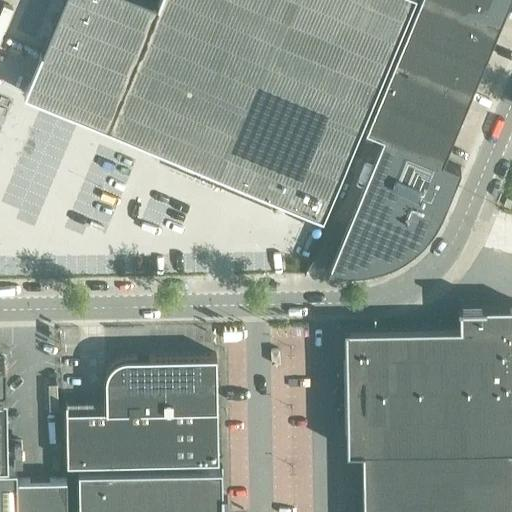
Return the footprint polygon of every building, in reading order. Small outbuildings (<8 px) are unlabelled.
[(44,44),(24,91),(107,125),(323,216),(413,0),(159,0),(158,3),(147,29),(137,54),(126,79),(44,44)] [(79,0),(62,0),(54,19),(137,54),(147,29),(79,0)] [(151,0),(79,0),(147,29),(158,3),(151,0)] [(498,25),(499,23),(442,0),(418,0),(408,25),(484,57),(498,24),(498,25)] [(442,0),(499,23),(499,22),(508,0),(442,0)] [(54,19),(44,44),(126,79),(137,54),(54,19)] [(408,25),(394,58),(471,90),(471,89),(484,57),(408,25)] [(470,91),(471,90),(394,58),(380,92),(457,124),(470,91)] [(383,134),(405,143),(443,158),(444,156),(443,156),(457,124),(380,92),(366,126),(383,134)] [(383,134),(331,260),(327,269),(356,268),(360,268),(366,267),(377,265),(387,262),(398,257),(407,252),(416,245),(424,237),(431,229),(437,220),(443,210),(461,166),(443,158),(405,143),(383,134)] [(440,324),(360,325),(360,347),(362,445),(511,442),(511,302),(460,303),(460,323),(442,324),(440,324)] [(106,376),(106,377),(106,407),(68,407),(68,400),(66,400),(67,461),(219,458),(217,352),(128,354),(126,354),(123,355),(122,355),(120,356),(118,357),(116,358),(113,360),(110,363),(109,366),(108,367),(107,369),(106,371),(106,374),(106,376)] [(0,458),(8,459),(8,451),(14,451),(22,451),(22,439),(8,440),(7,390),(3,390),(3,382),(4,382),(4,381),(5,381),(6,380),(6,379),(6,378),(6,359),(6,358),(5,358),(5,357),(5,356),(4,356),(3,355),(2,355),(1,355),(0,354),(0,458)] [(511,511),(511,442),(362,445),(362,448),(363,507),(363,511),(511,511)] [(67,511),(67,477),(17,478),(16,464),(0,464),(0,511),(67,511)] [(223,511),(222,465),(212,465),(78,468),(79,511),(223,511)]
